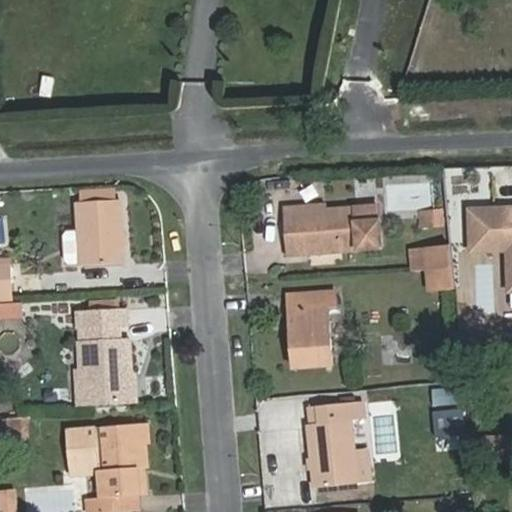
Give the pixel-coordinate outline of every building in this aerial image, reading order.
[(433,172),(388,172),(388,206),(433,206),(433,172)] [(84,186),(85,197),(119,195),(118,184),(84,186)] [(80,230),(82,263),(127,261),(123,197),(78,200),(80,230)] [(510,303),(511,302),(511,200),(471,200),(471,248),(511,249),(510,303)] [(285,209),(289,255),(382,247),(379,206),(325,210),(304,212),(303,208),(285,209)] [(422,225),(444,224),(443,209),(421,211),(422,225)] [(82,263),(80,230),(68,231),(65,235),(66,260),(70,264),(82,263)] [(451,246),(415,249),(416,269),(426,268),(454,266),(451,246)] [(0,262),(0,303),(10,303),(15,302),(13,262),(0,262)] [(455,288),(454,266),(426,268),(428,290),(455,288)] [(336,364),(331,307),(339,307),(338,289),(296,293),(301,343),(293,343),(295,368),(336,364)] [(10,303),(0,303),(0,315),(10,315),(10,303)] [(123,307),(82,310),(82,328),(124,326),(123,307)] [(82,342),(85,403),(135,401),(132,340),(82,342)] [(466,432),(467,389),(447,388),(447,405),(438,405),(438,432),(466,432)] [(310,423),(315,488),(361,483),(354,419),(367,418),(364,400),(317,405),(317,422),(310,423)] [(30,415),(0,417),(0,437),(32,436),(30,415)] [(146,423),(68,428),(71,472),(98,471),(102,511),(133,511),(133,495),(145,495),(143,469),(149,469),(146,423)] [(487,451),(511,451),(511,432),(487,432),(487,451)]
